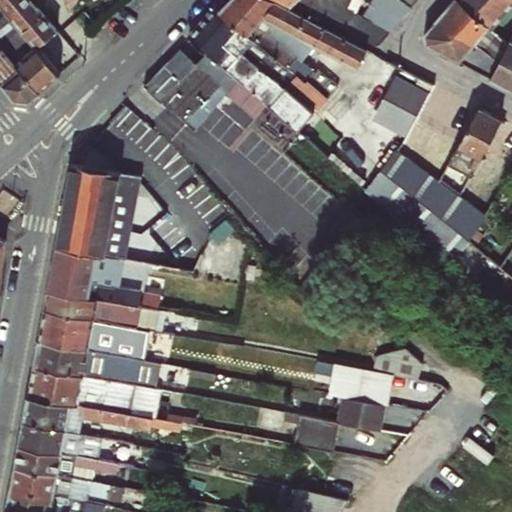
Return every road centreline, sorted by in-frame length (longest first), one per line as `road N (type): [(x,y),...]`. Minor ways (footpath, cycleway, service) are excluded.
road 1 (secondary): [(0,416),(43,192)]
road 2 (residential): [(511,104),(397,42),(435,0)]
road 3 (secondary): [(43,192),(64,141),(116,67)]
road 4 (secondary): [(116,67),(17,151)]
